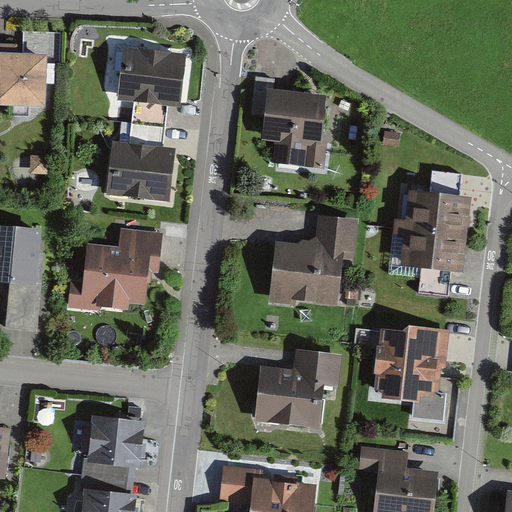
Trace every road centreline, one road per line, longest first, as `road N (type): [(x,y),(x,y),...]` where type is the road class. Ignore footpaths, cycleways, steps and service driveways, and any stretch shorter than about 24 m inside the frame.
road 1 (residential): [(467,511),(503,169)]
road 2 (residential): [(192,387),(233,46)]
road 3 (unclassified): [(274,34),(503,169)]
road 4 (residential): [(0,6),(196,15)]
road 5 (residential): [(192,387),(0,369)]
road 6 (residential): [(180,511),(192,387)]
